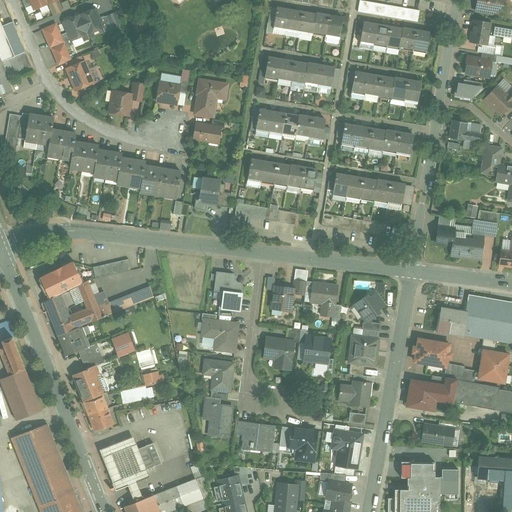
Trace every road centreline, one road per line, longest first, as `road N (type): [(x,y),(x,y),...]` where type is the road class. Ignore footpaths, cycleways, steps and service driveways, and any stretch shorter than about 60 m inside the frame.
road 1 (secondary): [(0,254),(105,511)]
road 2 (residential): [(0,248),(69,232),(262,252)]
road 3 (residential): [(410,271),(369,511)]
road 4 (residential): [(13,0),(41,70),(78,113),(132,137),(172,141)]
road 5 (residential): [(262,252),(245,399),(278,403)]
road 6 (residential): [(439,102),(410,271)]
road 7 (residential): [(262,252),(410,271)]
